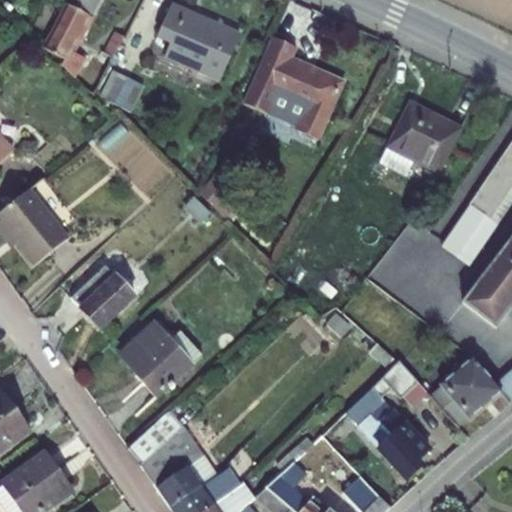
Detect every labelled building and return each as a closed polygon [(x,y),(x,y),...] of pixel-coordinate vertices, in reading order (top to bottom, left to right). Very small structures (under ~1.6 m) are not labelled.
[(70,0),(66,10),(87,20),(95,0),(70,0)] [(166,6),(146,50),(214,79),(233,36),(166,6)] [(87,20),(66,10),(51,43),(72,52),(87,20)] [(121,36),(111,31),(98,58),(93,55),(81,80),(97,88),(121,36)] [(283,56),(288,46),(265,36),(237,98),(295,123),(286,142),(304,151),(336,80),(283,56)] [(123,78),(111,71),(98,99),(110,105),(123,78)] [(461,127),(407,101),(383,153),(411,166),(414,159),(440,172),(461,127)] [(0,143),(0,164),(10,155),(0,143)] [(406,177),(411,166),(383,153),(378,164),(406,177)] [(511,160),(507,154),(471,203),(462,216),(442,245),(461,259),(511,188),(511,160)] [(224,180),(211,194),(229,211),(242,197),(224,180)] [(0,220),(0,229),(16,250),(34,274),(68,248),(30,198),(0,220)] [(0,240),(10,254),(16,250),(0,229),(0,240)] [(511,237),(465,301),(500,327),(511,310),(511,237)] [(125,313),(97,282),(64,311),(92,343),(125,313)] [(189,374),(167,350),(152,334),(124,359),(146,383),(138,389),(153,406),(189,374)] [(167,350),(189,374),(201,363),(179,339),(167,350)] [(462,426),(505,392),(498,382),(476,355),(443,381),(445,383),(427,397),(462,426)] [(397,371),(344,423),(420,479),(433,461),(429,458),(437,447),(394,416),(403,405),(412,412),(426,396),(397,371)] [(498,382),(505,392),(511,399),(511,375),(509,373),(498,382)] [(227,425),(253,401),(233,379),(207,403),(227,425)] [(0,466),(33,443),(6,405),(0,408),(0,466)] [(125,443),(137,461),(176,427),(162,410),(125,443)] [(176,427),(137,461),(147,474),(186,438),(176,427)] [(199,454),(186,438),(147,474),(156,487),(199,454)] [(170,506),(198,484),(214,472),(199,454),(156,487),(170,506)] [(320,474),(306,460),(265,500),(284,511),(310,511),(294,502),(320,474)] [(51,468),(0,503),(0,511),(67,511),(77,505),(51,468)] [(356,510),(371,499),(353,474),(338,484),(356,510)] [(205,493),(198,484),(170,506),(174,511),(200,511),(228,491),(225,486),(221,481),(205,493)] [(219,511),(235,500),(228,491),(200,511),(219,511)] [(391,511),(395,508),(382,496),(368,511),(391,511)] [(284,511),(265,500),(252,511),(284,511)]
